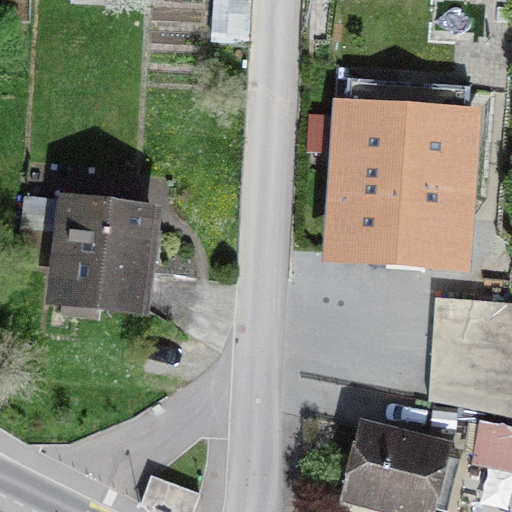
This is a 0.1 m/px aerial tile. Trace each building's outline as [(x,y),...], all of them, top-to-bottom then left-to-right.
[(481,116),(334,106),(323,271),(469,281),(481,116)] [(153,326),(163,216),(56,205),(46,316),(153,326)] [(511,304),(435,302),(430,402),(511,418),(511,304)] [(432,511),(449,449),(364,427),(344,508),(360,511),(432,511)] [(140,509),(147,511),(195,511),(201,496),(151,478),(140,509)]
